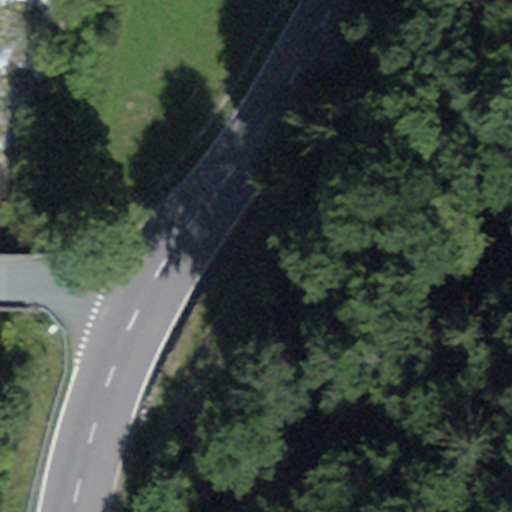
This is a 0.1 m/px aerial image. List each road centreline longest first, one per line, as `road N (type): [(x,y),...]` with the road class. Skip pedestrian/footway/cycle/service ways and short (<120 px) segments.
road 1 (tertiary): [(325,0),(141,303)]
road 2 (tertiary): [(141,303),(74,511)]
road 3 (unclassified): [(141,303),(59,287),(0,288)]
